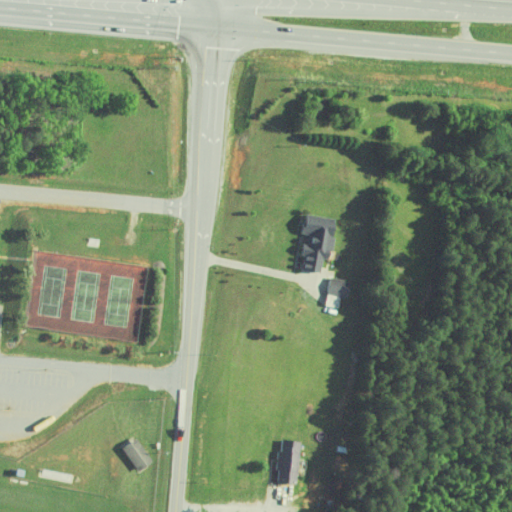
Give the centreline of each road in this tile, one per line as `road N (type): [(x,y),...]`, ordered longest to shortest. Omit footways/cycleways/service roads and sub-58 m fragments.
road 1 (tertiary): [(175,511),(225,0)]
road 2 (trunk): [(0,8),(511,52)]
